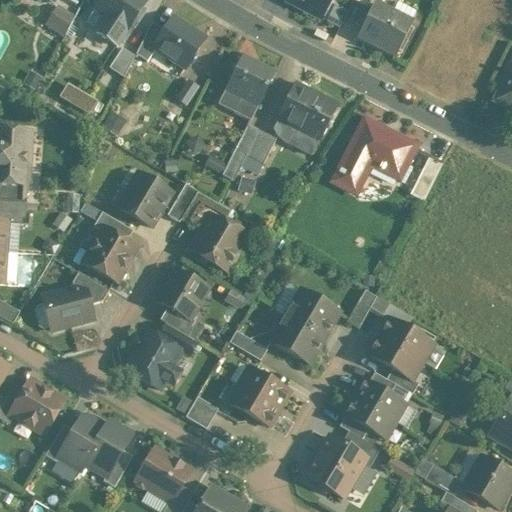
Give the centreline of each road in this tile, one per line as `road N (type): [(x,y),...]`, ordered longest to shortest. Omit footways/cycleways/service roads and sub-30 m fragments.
road 1 (residential): [(213,0),(511,154)]
road 2 (residential): [(86,378),(266,486)]
road 3 (residential): [(155,264),(86,378)]
road 4 (residential): [(333,371),(266,486)]
